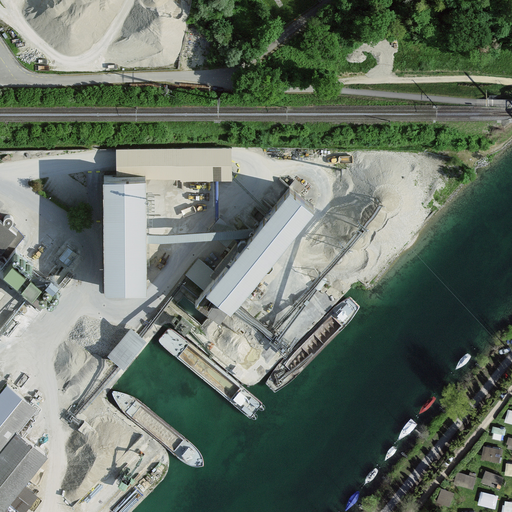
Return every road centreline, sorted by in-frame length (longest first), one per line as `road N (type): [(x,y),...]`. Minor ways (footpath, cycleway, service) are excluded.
road 1 (unknown): [(121,307),(179,268),(230,211),(249,172),(243,150),(233,142),(196,142),(4,187)]
road 2 (unclassified): [(204,77),(13,80),(0,51)]
road 3 (unclassified): [(511,353),(383,511)]
